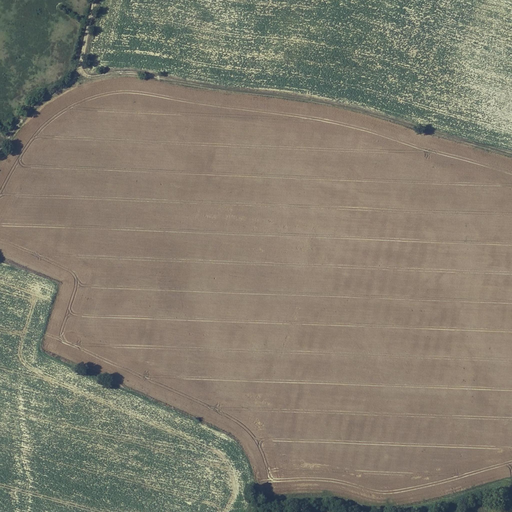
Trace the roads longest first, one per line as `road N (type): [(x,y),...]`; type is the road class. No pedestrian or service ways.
road 1 (track): [(78,78),(145,73),(309,98),(511,154)]
road 2 (track): [(247,511),(253,501),(320,498),(419,505),(506,481),(511,492)]
